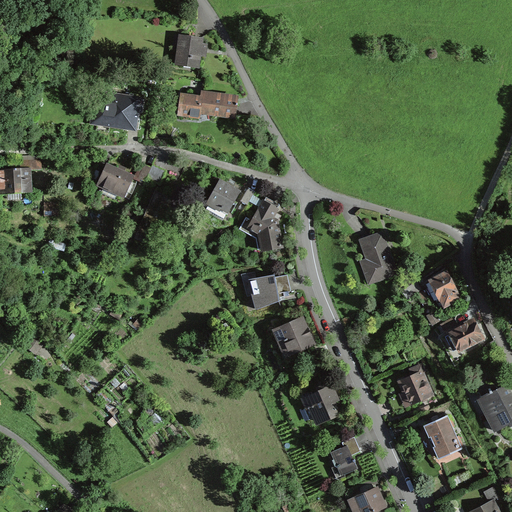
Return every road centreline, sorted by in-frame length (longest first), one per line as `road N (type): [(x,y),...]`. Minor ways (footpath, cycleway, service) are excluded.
road 1 (residential): [(418,511),(306,250),(302,184)]
road 2 (residential): [(302,184),(186,148),(0,149)]
road 3 (residential): [(302,184),(446,228),(463,247),(474,288),(511,354)]
road 4 (residential): [(198,0),(302,184)]
road 5 (track): [(84,500),(193,439)]
